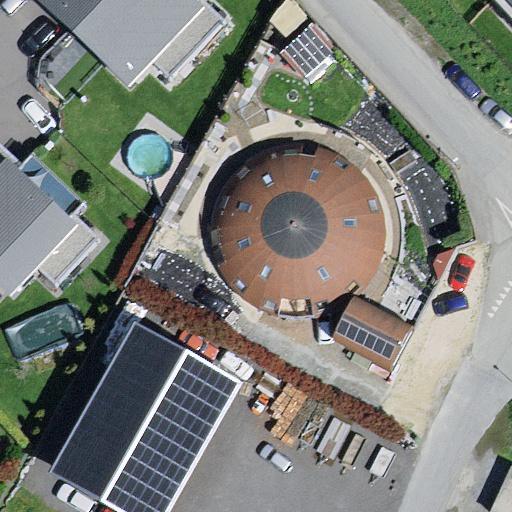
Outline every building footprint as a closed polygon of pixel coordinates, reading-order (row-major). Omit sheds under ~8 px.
[(204,10),(193,0),(42,0),(127,83),(204,10)] [(224,290),(246,308),(273,317),(301,317),(328,308),(351,290),(367,266),(374,238),(371,209),(359,183),(339,162),(314,149),(285,145),(257,150),(232,164),(213,186),(202,212),(201,240),(208,267),(224,290)] [(77,224),(8,160),(0,167),(0,284),(11,294),(77,224)] [(355,306),(345,342),(402,356),(411,320),(355,306)] [(170,511),(241,388),(137,330),(56,473),(125,511),(170,511)]
